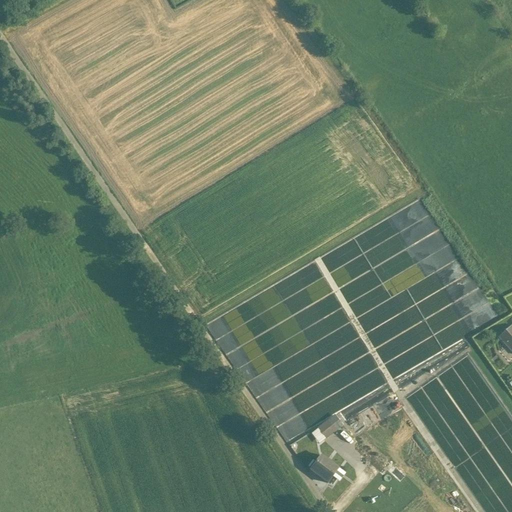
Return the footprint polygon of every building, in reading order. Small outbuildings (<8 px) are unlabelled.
[(511,327),(499,338),(511,352),(511,327)] [(407,394),(483,511),(511,511),(511,482),(511,486),(508,485),(504,479),(489,488),(491,479),(486,471),(494,473),(502,436),(496,427),(488,432),(473,409),(477,406),(473,402),(477,402),(480,388),(489,390),(486,384),(439,374),(407,394)] [(386,386),(339,410),(344,419),(391,395),(386,386)] [(328,421),(318,429),(326,439),(336,431),(328,421)] [(339,469),(322,456),(311,469),(328,483),(339,469)]
